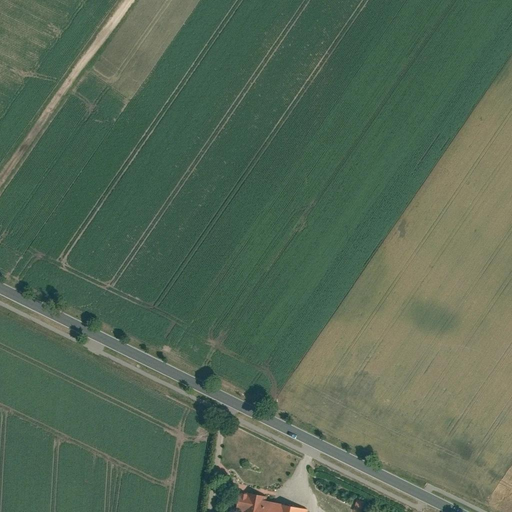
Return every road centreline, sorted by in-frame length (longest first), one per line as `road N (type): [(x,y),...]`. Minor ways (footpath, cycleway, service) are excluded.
road 1 (tertiary): [(0,289),(454,511)]
road 2 (track): [(0,181),(128,0)]
